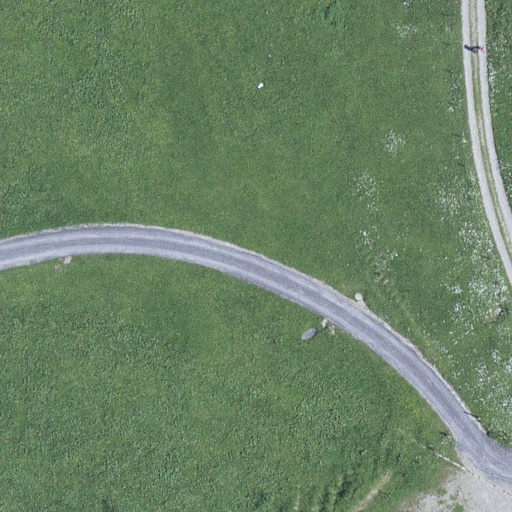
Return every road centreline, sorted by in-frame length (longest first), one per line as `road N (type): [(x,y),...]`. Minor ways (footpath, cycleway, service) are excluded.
road 1 (track): [(0,254),(75,236),(206,241),(330,294),(436,372),(496,458),(511,468)]
road 2 (track): [(511,217),(496,179),(491,0)]
